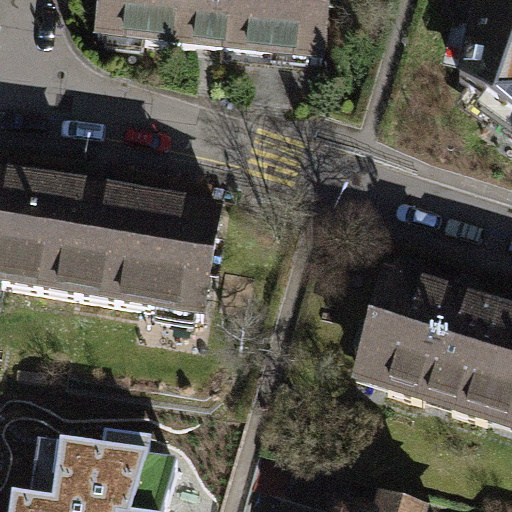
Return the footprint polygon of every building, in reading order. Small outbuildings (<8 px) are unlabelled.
[(319,0),(94,0),(89,42),(312,67),(319,0)] [(511,121),(511,0),(477,0),(459,85),(511,121)] [(212,220),(0,185),(0,291),(195,323),(212,220)] [(350,395),(486,437),(511,354),(511,308),(388,270),(350,395)] [(511,354),(486,437),(511,445),(511,354)] [(163,511),(174,475),(39,454),(32,511),(24,511),(12,510),(11,511),(163,511)]
